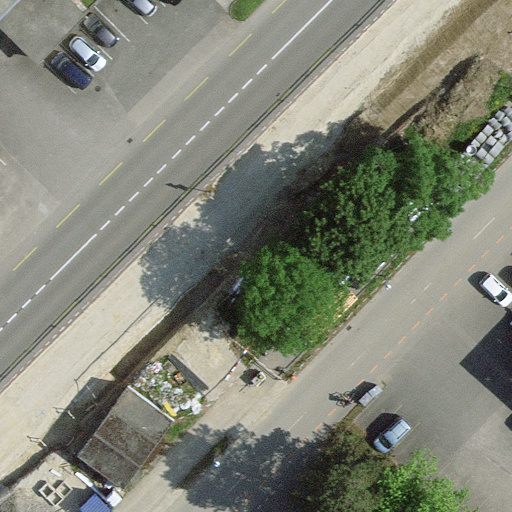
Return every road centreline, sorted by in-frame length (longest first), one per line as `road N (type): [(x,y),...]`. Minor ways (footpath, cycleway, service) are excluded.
road 1 (primary): [(323,0),(0,324)]
road 2 (unclassified): [(511,209),(220,511)]
road 3 (unknown): [(391,332),(511,474)]
